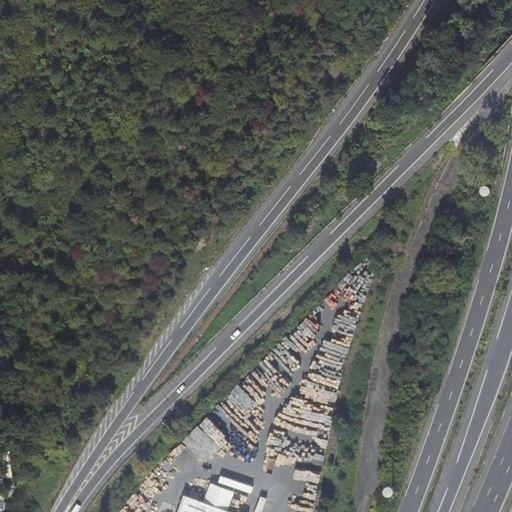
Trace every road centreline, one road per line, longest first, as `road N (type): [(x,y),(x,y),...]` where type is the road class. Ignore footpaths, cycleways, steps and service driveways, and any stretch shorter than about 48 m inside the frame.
road 1 (motorway): [(511,58),(125,444),(72,511)]
road 2 (motorway): [(427,0),(144,381),(60,511)]
road 3 (motorway): [(511,191),(408,511)]
road 4 (motorway): [(511,323),(443,511)]
